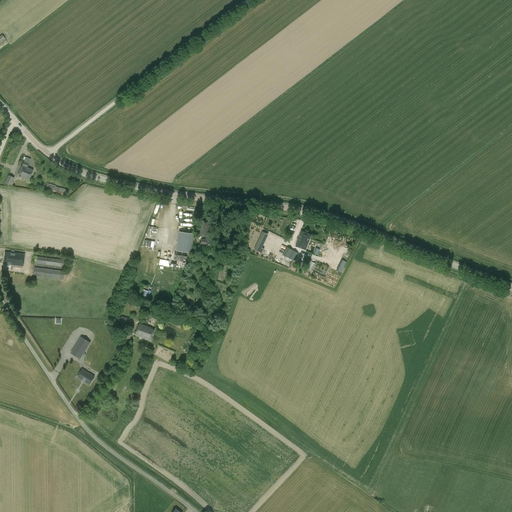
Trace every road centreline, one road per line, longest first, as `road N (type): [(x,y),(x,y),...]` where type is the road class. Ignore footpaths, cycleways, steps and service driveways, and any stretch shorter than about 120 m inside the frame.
road 1 (unclassified): [(511,288),(338,219),(157,192),(81,173),(47,154)]
road 2 (unclassified): [(194,511),(83,425),(0,296)]
road 3 (unclassified): [(47,154),(245,0)]
